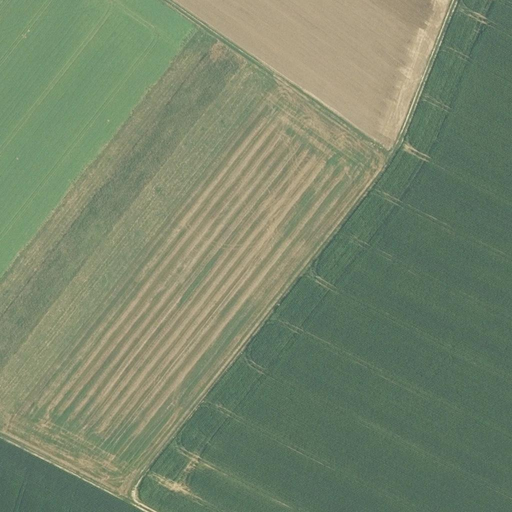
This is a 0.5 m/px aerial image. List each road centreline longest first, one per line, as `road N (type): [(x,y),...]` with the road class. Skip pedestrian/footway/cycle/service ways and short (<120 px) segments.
road 1 (track): [(391,157),(124,499),(148,511)]
road 2 (track): [(164,0),(391,157)]
road 3 (track): [(454,0),(391,157)]
road 4 (track): [(124,499),(0,440)]
